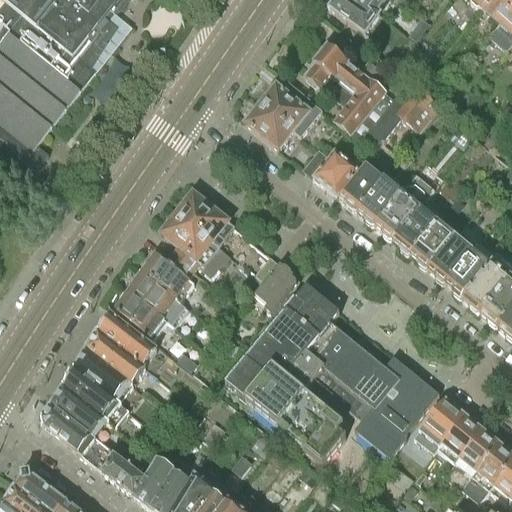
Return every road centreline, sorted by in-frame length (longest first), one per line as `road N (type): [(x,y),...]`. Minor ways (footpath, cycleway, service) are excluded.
road 1 (residential): [(495,364),(185,109)]
road 2 (tertiary): [(0,385),(185,109)]
road 3 (residential): [(112,511),(0,421)]
road 4 (tertiary): [(185,109),(257,4)]
